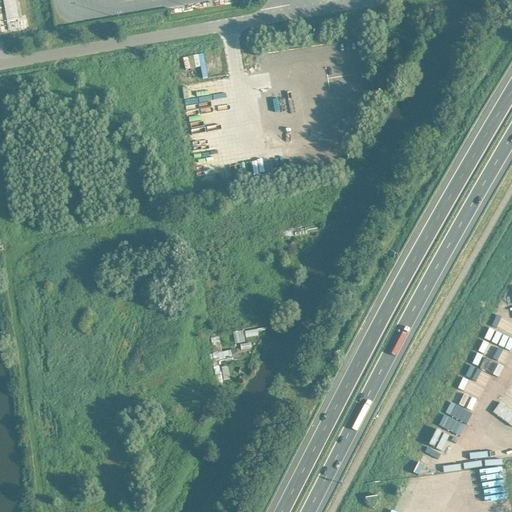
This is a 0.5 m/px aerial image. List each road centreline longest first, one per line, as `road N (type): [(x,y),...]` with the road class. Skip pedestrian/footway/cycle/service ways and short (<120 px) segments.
road 1 (motorway): [(511,86),(344,375),(275,511)]
road 2 (motorway): [(309,511),(511,134)]
road 3 (unclassified): [(0,65),(369,0)]
road 4 (unknown): [(57,0),(73,17),(185,0)]
